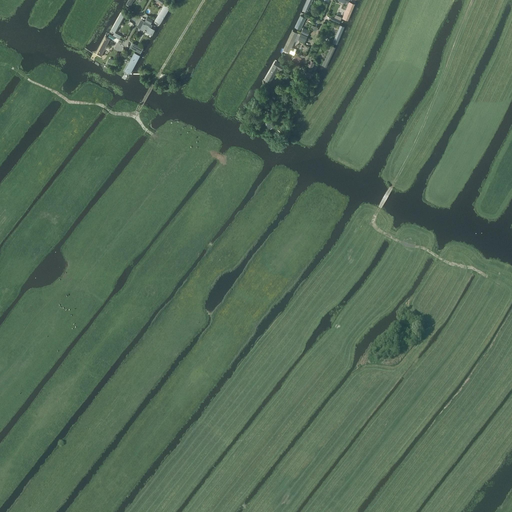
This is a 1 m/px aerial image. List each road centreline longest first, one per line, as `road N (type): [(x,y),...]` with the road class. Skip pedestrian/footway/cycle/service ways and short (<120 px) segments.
road 1 (track): [(393,184),(472,0)]
road 2 (track): [(511,292),(379,231),(372,221),(378,210)]
road 3 (track): [(12,68),(69,102),(135,115),(158,137)]
road 4 (track): [(204,0),(135,115)]
